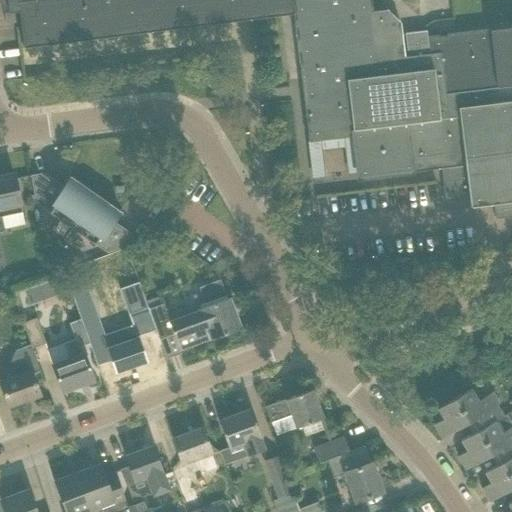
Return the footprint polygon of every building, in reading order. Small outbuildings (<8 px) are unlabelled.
[(0,0),(2,8),(2,12),(19,10),(20,26),(23,47),(236,20),(293,13),(301,79),(308,142),(353,137),(358,178),(360,178),(360,177),(409,171),(409,172),(444,168),(446,183),(447,196),(468,194),(470,207),(493,204),(495,219),(511,216),(511,27),(491,30),(491,28),(446,34),(446,36),(439,37),(438,35),(428,36),(430,54),(403,57),(399,20),(386,9),(372,11),(370,0),(0,0)] [(4,14),(5,24),(16,22),(14,12),(4,14)] [(30,176),(35,203),(44,201),(42,191),(51,178),(44,173),(30,176)] [(13,174),(0,176),(0,232),(4,231),(4,228),(24,224),(20,205),(17,194),(13,174)] [(49,212),(71,228),(94,196),(68,177),(55,197),(58,199),(49,212)] [(94,196),(71,228),(72,229),(94,244),(103,231),(106,233),(120,214),(97,198),(98,197),(95,195),(94,196)] [(105,245),(108,253),(135,243),(132,235),(126,230),(119,240),(105,245)] [(69,289),(80,320),(80,319),(89,344),(90,346),(105,341),(94,308),(86,284),(91,283),(84,264),(63,271),(69,289)] [(55,295),(49,280),(37,285),(24,290),(29,304),(42,299),(55,295)] [(167,316),(163,304),(148,309),(159,339),(174,334),(180,350),(240,328),(229,299),(227,299),(220,280),(198,287),(204,303),(167,316)] [(140,287),(121,293),(130,319),(149,313),(140,287)] [(146,362),(139,341),(157,334),(152,320),(151,317),(117,328),(122,343),(108,348),(116,372),(118,371),(119,376),(132,371),(130,367),(146,362)] [(22,325),(30,345),(31,344),(32,348),(45,343),(36,319),(22,325)] [(80,319),(80,320),(69,323),(75,339),(63,343),(69,359),(52,365),(61,392),(93,380),(83,353),(81,347),(89,344),(80,319)] [(31,344),(30,345),(18,349),(10,360),(15,376),(0,380),(0,383),(9,411),(25,406),(24,401),(40,396),(30,365),(37,363),(32,349),(32,348),(31,344)] [(434,425),(442,438),(473,420),(479,430),(493,421),(493,422),(501,417),(495,406),(499,404),(492,393),(477,401),(470,389),(437,408),(443,419),(434,425)] [(272,421),(276,435),(322,418),(311,390),(265,407),(271,422),(272,421)] [(260,436),(257,428),(250,409),(218,421),(225,440),(228,448),(242,443),(247,456),(264,450),(259,437),(260,436)] [(457,456),(465,470),(497,451),(503,461),(511,455),(511,426),(511,427),(505,415),(501,417),(493,422),(493,421),(479,430),(461,440),(467,451),(457,456)] [(182,464),(197,458),(202,473),(216,468),(201,428),(172,438),(182,464)] [(319,463),(327,460),(349,451),(343,437),(313,449),(319,463)] [(128,466),(120,469),(126,486),(134,483),(146,478),(152,496),(167,490),(162,475),(161,472),(162,472),(159,464),(153,446),(124,456),(128,466)] [(327,460),(334,478),(346,473),(357,501),(381,492),(371,463),(370,463),(364,446),(349,451),(327,460)] [(292,493),(285,475),(286,475),(279,455),(264,461),(278,499),(292,493)] [(481,488),(489,502),(511,488),(511,455),(503,461),(484,472),(490,483),(481,488)] [(119,511),(128,509),(127,507),(114,471),(103,475),(100,467),(94,470),(92,466),(76,472),(91,511),(106,511),(115,509),(115,511),(119,511)] [(91,511),(76,472),(53,481),(65,511),(91,511)] [(167,483),(177,511),(178,511),(190,508),(180,479),(167,483)] [(1,501),(4,511),(34,511),(27,491),(1,501)] [(127,507),(128,509),(128,511),(146,511),(142,501),(127,507)] [(300,509),(300,511),(321,511),(317,502),(300,509)]
